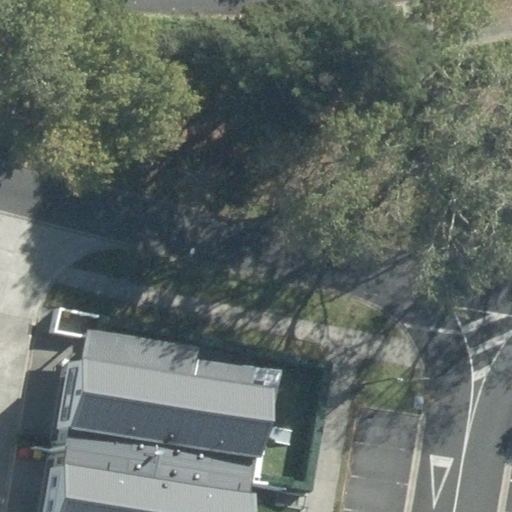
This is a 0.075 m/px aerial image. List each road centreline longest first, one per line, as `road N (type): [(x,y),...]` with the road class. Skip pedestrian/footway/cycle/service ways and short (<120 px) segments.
road 1 (residential): [(454,300),(33,194)]
road 2 (residential): [(422,511),(454,300)]
road 3 (residential): [(0,382),(33,194)]
